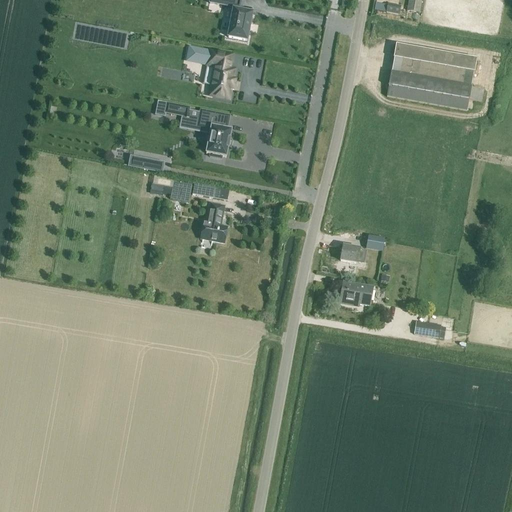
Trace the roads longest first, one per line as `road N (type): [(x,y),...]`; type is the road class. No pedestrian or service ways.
road 1 (tertiary): [(258,511),(320,198)]
road 2 (residential): [(359,30),(332,24),(300,194),(320,198)]
road 3 (tertiary): [(320,198),(359,30)]
